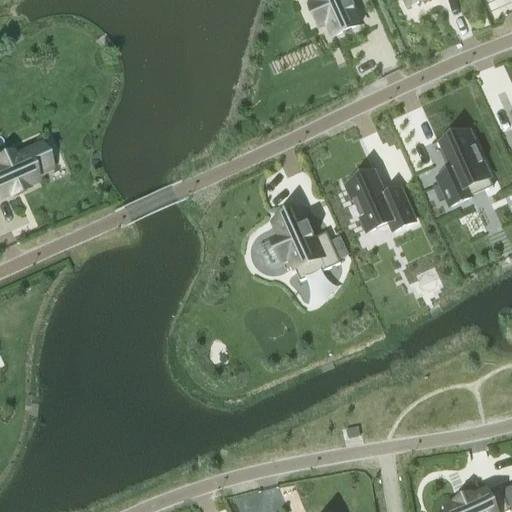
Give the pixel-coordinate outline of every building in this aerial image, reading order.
[(316,0),(318,4),(311,8),(320,28),(328,25),(333,38),(360,26),(355,13),(356,13),(350,0),(316,0)] [(404,0),(409,9),(418,4),(419,5),(430,0),(429,0),(404,0)] [(453,174),(438,181),(450,208),(493,189),(482,166),(483,165),(476,149),(475,149),(469,135),(459,140),(459,139),(448,144),(442,147),(449,163),(453,174)] [(0,199),(10,195),(11,197),(26,191),(25,188),(35,184),(32,178),(48,170),(47,167),(51,165),(45,150),(40,152),(39,149),(13,160),(11,157),(0,162),(0,199)] [(357,185),(347,189),(354,203),(353,204),(360,220),(361,220),(367,234),(389,224),(394,233),(414,224),(400,193),(385,200),(382,193),(381,193),(374,177),(368,180),(367,179),(357,184),(357,185)] [(273,243),(259,249),(267,269),(282,263),(289,260),(300,283),(340,265),(326,234),(315,240),(309,227),(308,228),(301,214),(274,226),(280,239),(273,242),(273,243)] [(415,412),(437,402),(432,392),(420,398),(416,389),(406,393),(415,412)] [(447,511),(509,511),(499,490),(486,496),(486,495),(473,501),(472,499),(456,505),(457,508),(448,511),(447,511)]
